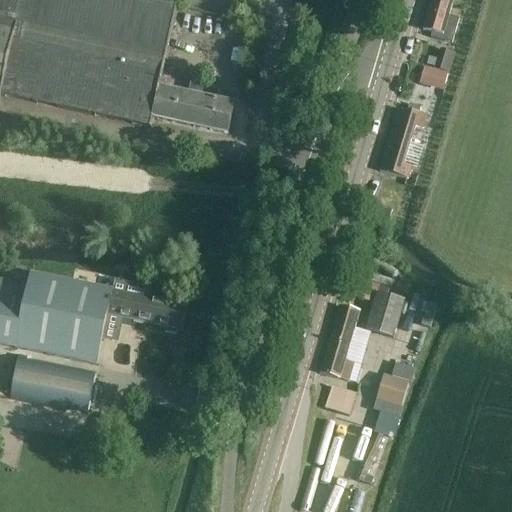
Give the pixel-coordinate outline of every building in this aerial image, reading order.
[(0,0),(0,96),(150,129),(152,119),(227,135),(233,104),(200,97),(204,79),(191,76),(187,94),(159,88),(177,7),(147,0),(0,0)] [(448,17),(452,3),(442,0),(430,0),(422,29),(432,32),(430,39),(451,45),(458,21),(448,17)] [(448,75),(455,55),(440,51),(434,70),(448,75)] [(445,87),(448,77),(424,69),(420,80),(445,87)] [(382,163),(379,171),(389,174),(398,177),(407,180),(410,169),(402,167),(408,145),(409,142),(414,128),(424,130),(428,118),(418,116),(420,108),(408,105),(406,113),(398,110),(390,137),(382,163)] [(389,223),(392,213),(375,208),(372,217),(389,223)] [(0,280),(0,346),(97,367),(102,340),(107,316),(122,319),(159,327),(164,328),(177,331),(181,331),(186,308),(145,300),(147,289),(129,285),(114,282),(112,293),(31,276),(28,287),(0,280)] [(372,304),(378,286),(353,278),(348,296),(372,304)] [(393,339),(403,302),(377,295),(366,331),(393,339)] [(329,341),(349,346),(358,313),(339,307),(329,341)] [(344,362),(349,346),(329,341),(319,375),(347,383),(353,364),(344,362)] [(86,416),(95,373),(18,357),(9,401),(86,416)] [(376,402),(373,412),(396,419),(400,420),(403,410),(401,409),(407,390),(409,385),(409,384),(391,379),(384,377),(376,402)] [(348,417),(356,395),(330,387),(323,409),(348,417)]
